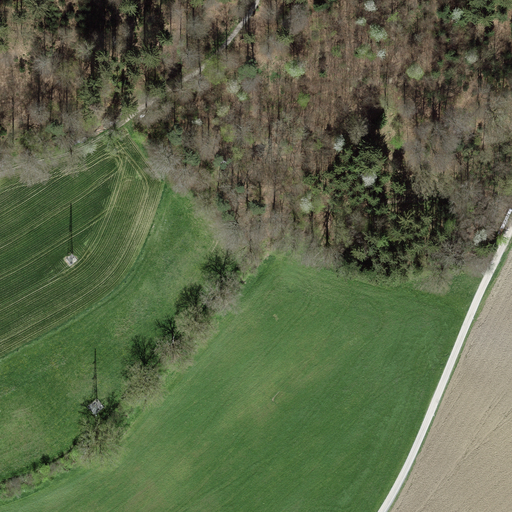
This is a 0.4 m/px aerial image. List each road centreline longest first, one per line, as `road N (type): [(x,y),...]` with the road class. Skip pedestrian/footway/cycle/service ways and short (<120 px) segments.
road 1 (track): [(382,511),(511,221)]
road 2 (track): [(0,172),(117,126)]
